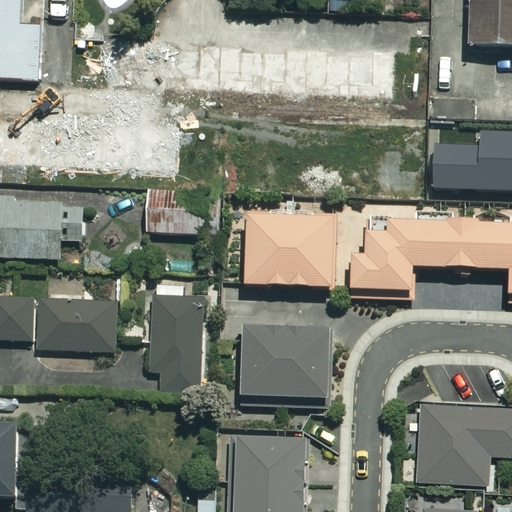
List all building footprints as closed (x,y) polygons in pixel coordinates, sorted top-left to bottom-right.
[(22,0),(0,0),(0,82),(39,83),(41,30),(21,29),(22,0)] [(511,52),(511,0),(469,0),(468,52),(511,52)] [(354,36),(91,26),(88,87),(352,96),(354,36)] [(257,195),(259,121),(229,120),(227,194),(257,195)] [(511,128),(259,121),(257,195),(511,202),(511,128)] [(175,132),(0,124),(0,184),(1,185),(2,167),(173,174),(175,132)] [(219,239),(221,195),(148,192),(146,236),(219,239)] [(295,219),(248,217),(245,290),(334,293),(337,206),(296,204),(295,219)] [(86,208),(0,205),(0,260),(60,263),(60,245),(84,245),(86,208)] [(511,228),(368,225),(367,262),(352,261),(351,295),(413,297),(414,272),(510,275),(509,300),(511,300),(511,228)] [(202,287),(154,285),(151,376),(161,377),(160,400),(198,401),(202,287)] [(0,343),(37,345),(38,303),(0,301),(0,343)] [(38,303),(37,345),(36,353),(116,356),(118,306),(38,303)] [(331,336),(242,335),(241,403),(330,404),(331,336)] [(511,412),(421,410),(418,487),(489,489),(490,459),(511,460),(511,412)] [(21,431),(0,430),(0,502),(20,503),(21,431)] [(303,511),(306,443),(238,441),(234,511),(303,511)] [(136,511),(137,481),(39,477),(38,511),(136,511)]
